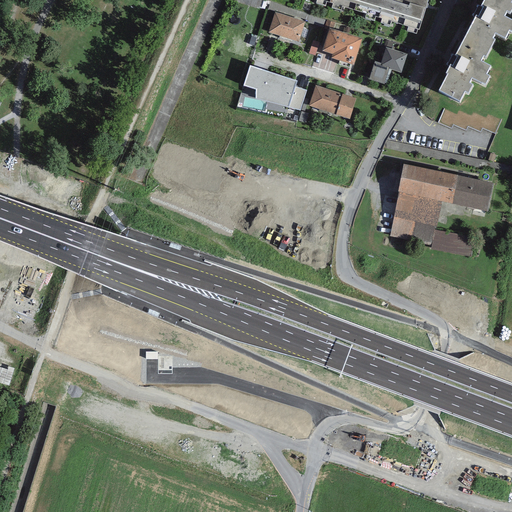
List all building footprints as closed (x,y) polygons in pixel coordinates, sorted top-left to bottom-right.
[(427,0),(320,0),(419,30),(427,0)] [(511,2),(511,0),(483,0),(480,6),(483,8),(478,16),(476,15),(454,56),(457,57),(452,66),(450,64),(445,73),(448,74),(439,90),(459,101),(464,91),(468,93),(473,85),(468,83),(471,78),(484,84),(488,77),(484,75),(489,66),(479,61),(483,55),(486,57),(495,41),(492,39),(494,33),(504,38),(509,29),(511,30),(511,20),(503,16),(506,10),(510,12),(511,9),(511,2),(511,3),(511,2)] [(305,22),(275,12),(268,32),(298,42),(305,22)] [(362,38),(329,28),(322,51),(333,54),(331,58),(353,65),(362,38)] [(317,57),(321,45),(314,43),(311,55),(317,57)] [(407,54),(386,48),(381,64),(374,61),(369,79),(384,84),(389,69),(401,73),(407,54)] [(300,78),(247,61),(241,86),(255,89),(255,101),(290,110),(300,78)] [(355,99),(315,86),(309,106),(350,119),(355,99)] [(458,175),(403,164),(398,191),(399,192),(390,236),(432,246),(436,229),(442,202),(453,204),(458,175)] [(493,183),(458,175),(453,204),(487,212),(493,183)] [(436,229),(432,246),(431,250),(471,258),(475,238),(436,229)] [(159,313),(149,309),(147,313),(157,317),(159,313)] [(0,368),(0,384),(11,388),(15,372),(0,368)]
